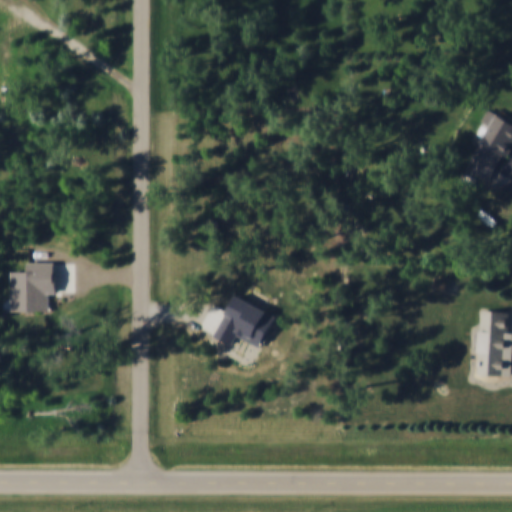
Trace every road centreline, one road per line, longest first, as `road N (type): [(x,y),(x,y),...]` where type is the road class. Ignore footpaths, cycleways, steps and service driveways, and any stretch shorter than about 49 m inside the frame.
road 1 (residential): [(0,483),(511,486)]
road 2 (residential): [(141,485),(142,0)]
